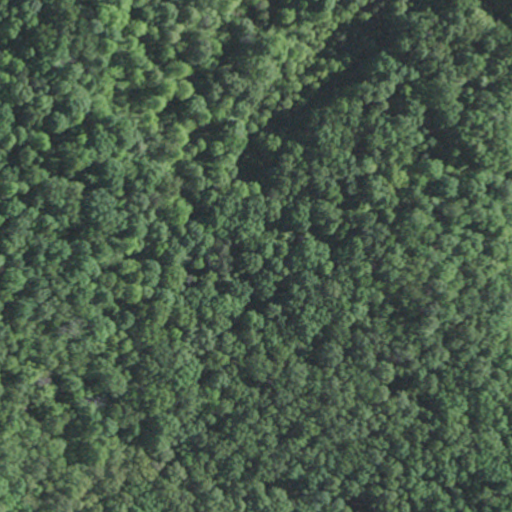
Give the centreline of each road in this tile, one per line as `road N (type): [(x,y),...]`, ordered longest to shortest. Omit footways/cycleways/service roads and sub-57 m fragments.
road 1 (residential): [(511,438),(326,367),(0,373)]
road 2 (residential): [(51,0),(46,119),(65,197),(127,368)]
